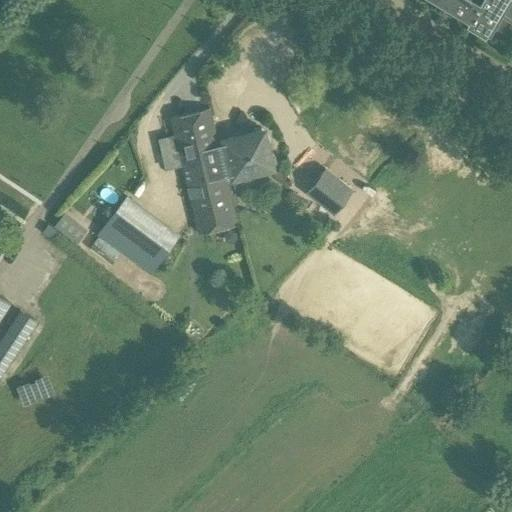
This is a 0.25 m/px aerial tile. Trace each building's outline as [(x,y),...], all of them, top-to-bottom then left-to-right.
[(471,0),(429,0),(466,23),(478,4),(471,0)] [(511,0),(480,0),(478,4),(466,23),(464,26),(484,37),(498,13),(511,21),(511,0)] [(169,119),(181,167),(220,157),(216,143),(208,109),(169,119)] [(223,141),(216,143),(220,157),(225,179),(272,167),(262,130),(222,140),(223,141)] [(220,157),(181,167),(197,232),(236,223),(225,179),(220,157)] [(321,163),(305,184),(331,204),(348,183),(321,163)] [(126,198),(98,236),(149,274),(172,243),(159,234),(165,227),(126,198)] [(84,232),(63,216),(55,227),(75,243),(84,232)] [(0,318),(11,302),(0,294),(0,318)] [(0,376),(37,320),(19,308),(0,337),(0,376)]
